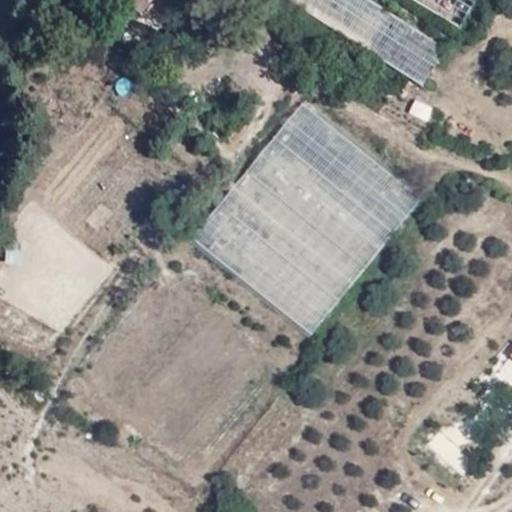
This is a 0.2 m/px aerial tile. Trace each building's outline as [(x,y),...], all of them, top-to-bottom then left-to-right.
[(308,0),(416,67),(438,27),(394,0),(308,0)] [(429,0),(446,11),(451,0),(429,0)] [(233,93),(251,72),(231,56),(213,77),(233,93)] [(318,322),(417,199),(303,108),(289,115),(309,130),(310,134),(322,129),(327,140),(354,161),(364,185),(348,205),(305,223),(316,249),(272,213),(291,257),(306,250),(296,263),(305,284),(293,300),(279,305),(306,327),(318,322)] [(460,475),(473,462),(444,433),(431,445),(460,475)]
